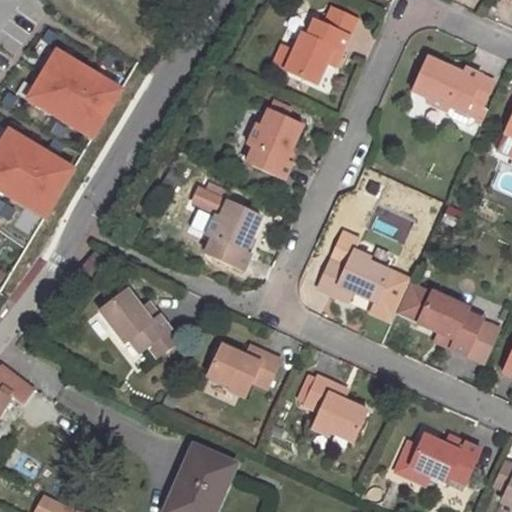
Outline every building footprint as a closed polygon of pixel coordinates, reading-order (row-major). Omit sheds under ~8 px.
[(330,9),(322,26),(347,37),(355,20),(330,9)] [(322,26),(313,22),(306,38),(299,35),(291,52),(282,72),(314,87),(324,64),(327,58),(336,62),(347,37),(322,26)] [(291,52),(279,46),(269,67),(282,72),(291,52)] [(120,91),(56,52),(27,100),(92,139),(120,91)] [(336,62),(327,58),(324,64),(333,68),(336,62)] [(426,105),(445,113),(449,118),(467,126),(474,124),(480,111),(468,105),(481,77),(465,69),(462,75),(427,59),(410,93),(427,101),(426,105)] [(493,82),(481,77),(468,105),(480,111),(493,82)] [(301,127),(267,111),(259,127),(255,125),(246,145),(256,150),(250,166),(282,181),(290,165),(285,162),(301,127)] [(73,170),(8,132),(0,145),(0,191),(44,218),(73,170)] [(218,218),(213,217),(204,236),(215,241),(209,257),(241,272),(248,256),(244,253),(260,218),(246,212),(225,202),(198,189),(191,204),(218,217),(218,218)] [(251,202),(230,192),(225,202),(246,212),(251,202)] [(344,290),(351,293),(374,304),(389,271),(352,254),(358,241),(343,234),(316,290),(340,300),(344,290)] [(106,261),(96,252),(85,265),(95,274),(106,261)] [(484,316),(408,282),(393,314),(437,334),(443,336),(439,345),(465,357),(479,325),(484,316)] [(346,303),(351,293),(344,290),(340,300),(346,303)] [(143,314),(139,310),(125,292),(98,313),(122,345),(130,340),(140,353),(147,348),(168,332),(149,309),(143,314)] [(147,304),(139,310),(143,314),(149,309),(147,304)] [(484,365),(498,333),(479,325),(465,357),(484,365)] [(175,341),(168,332),(147,348),(154,357),(175,341)] [(437,334),(433,342),(439,345),(443,336),(437,334)] [(251,360),(244,357),(220,346),(206,377),(245,395),(251,383),(265,390),(278,360),(255,349),(251,360)] [(248,347),(244,357),(251,360),(255,349),(248,347)] [(511,351),(502,373),(511,377),(511,351)] [(0,412),(11,398),(20,406),(31,391),(2,367),(0,368),(0,412)] [(335,398),(339,388),(316,377),(303,407),(319,415),(314,427),(351,444),(365,412),(341,401),(335,398)] [(346,391),(339,388),(335,398),(341,401),(346,391)] [(465,483),(479,451),(461,444),(457,452),(450,448),(424,437),(418,450),(409,468),(427,476),(447,484),(450,477),(465,483)] [(457,452),(461,444),(453,441),(450,448),(457,452)] [(409,468),(418,450),(409,445),(396,473),(423,485),(427,476),(409,468)] [(212,511),(233,464),(194,448),(165,511),(212,511)] [(504,493),(511,476),(511,465),(503,462),(492,486),(504,493)] [(511,476),(504,493),(501,500),(511,505),(511,476)] [(465,483),(450,477),(447,484),(462,491),(465,483)] [(42,498),(34,511),(73,511),(54,503),(42,498)]
